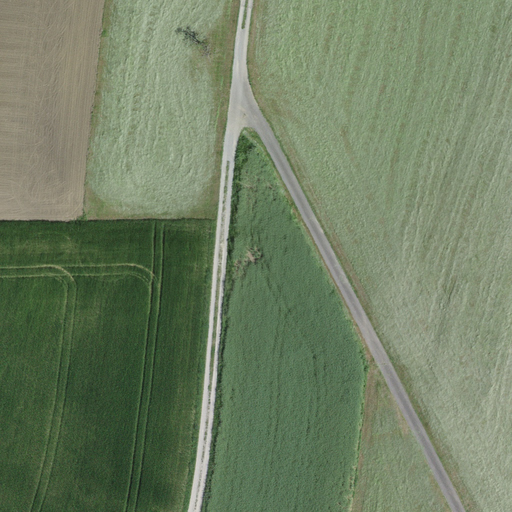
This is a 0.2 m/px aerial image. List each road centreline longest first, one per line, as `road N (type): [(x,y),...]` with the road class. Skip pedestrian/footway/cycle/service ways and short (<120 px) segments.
road 1 (track): [(240,93),(459,511)]
road 2 (track): [(240,93),(191,511)]
